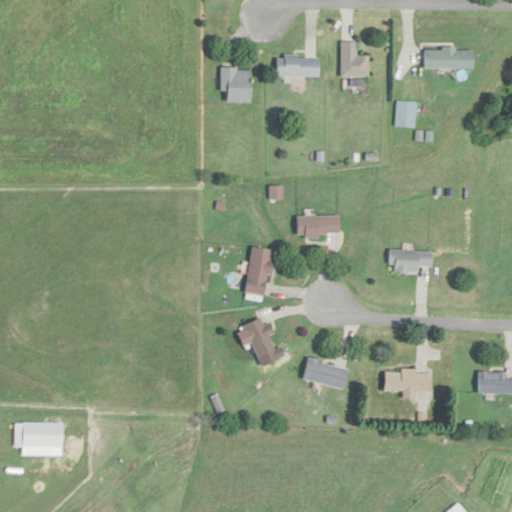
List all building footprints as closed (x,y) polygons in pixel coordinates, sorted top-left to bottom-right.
[(367,78),(367,57),(355,57),(355,42),(339,42),(340,78),(367,78)] [(421,70),(472,70),(472,49),(421,49),(421,70)] [(318,57),(274,57),(273,78),(318,78),(318,57)] [(220,104),(248,104),(248,69),(220,69),(220,104)] [(268,188),(268,200),(282,200),(282,188),(268,188)] [(328,240),(328,235),(339,235),(339,217),(294,217),(294,240),(328,240)] [(263,297),(271,251),(250,248),(242,294),(263,297)] [(389,272),(430,273),(431,252),(389,251),(389,272)] [(259,318),(241,328),(257,360),(275,351),(259,318)] [(340,391),(347,371),(307,359),(300,380),(340,391)] [(427,393),(428,374),(382,371),(381,392),(401,393),(400,401),(414,401),(415,393),(427,393)] [(511,372),(475,373),(475,394),(511,393),(511,372)] [(446,511),(464,511),(458,503),(446,511)]
